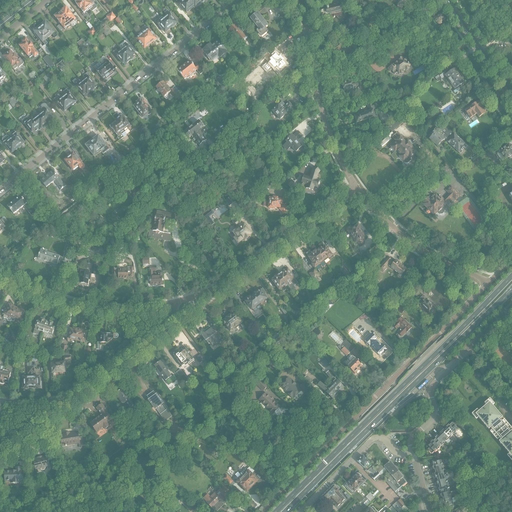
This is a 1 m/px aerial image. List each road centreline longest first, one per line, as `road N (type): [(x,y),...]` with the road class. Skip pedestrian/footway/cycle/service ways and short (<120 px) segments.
road 1 (primary): [(511,276),(275,511)]
road 2 (residential): [(263,511),(489,283)]
road 3 (primary): [(284,511),(511,290)]
road 4 (residential): [(0,190),(237,0)]
road 5 (residential): [(171,303),(207,292),(354,186)]
road 6 (residential): [(354,186),(316,94),(298,0)]
road 7 (residential): [(171,303),(86,305),(0,270)]
road 8 (residential): [(37,403),(69,394),(108,367),(169,321),(171,303)]
road 9 (residential): [(489,283),(408,241),(354,186)]
road 10 (residential): [(299,511),(372,438),(413,452)]
